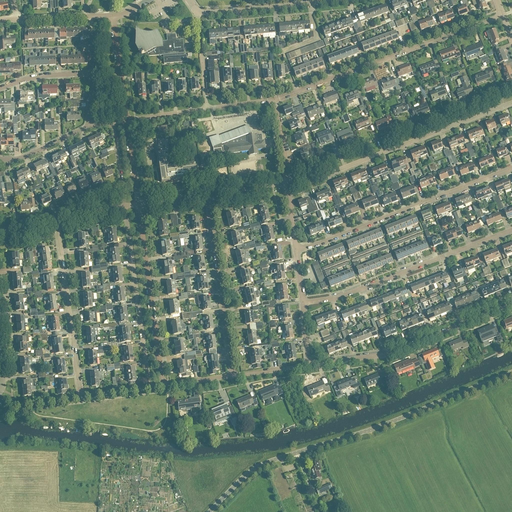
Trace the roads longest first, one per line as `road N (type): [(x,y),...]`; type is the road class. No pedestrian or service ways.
road 1 (unclassified): [(209,511),(266,462),(511,372)]
road 2 (residential): [(274,99),(502,14)]
road 3 (residential): [(287,185),(511,105)]
road 4 (residential): [(295,252),(511,168)]
road 5 (residential): [(303,302),(511,230)]
road 6 (residential): [(308,365),(389,353),(511,303)]
road 7 (residential): [(81,396),(56,216)]
road 8 (residential): [(232,375),(207,195)]
road 9 (residential): [(163,384),(138,205)]
road 10 (residential): [(148,386),(124,207)]
road 11 (residential): [(198,12),(335,0)]
